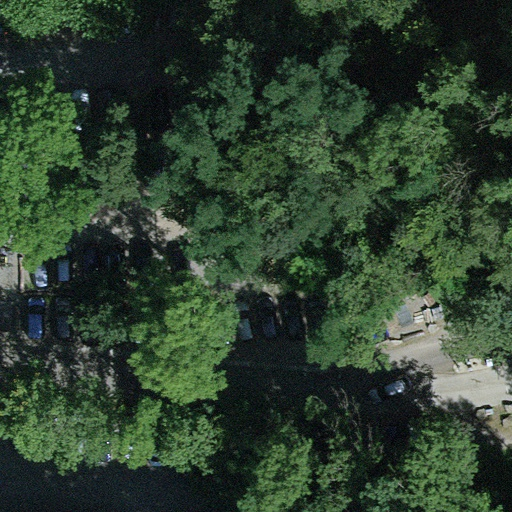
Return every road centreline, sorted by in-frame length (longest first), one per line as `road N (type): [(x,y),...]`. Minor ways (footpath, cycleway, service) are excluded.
road 1 (unclassified): [(511,360),(364,397),(0,364)]
road 2 (track): [(506,362),(509,511)]
